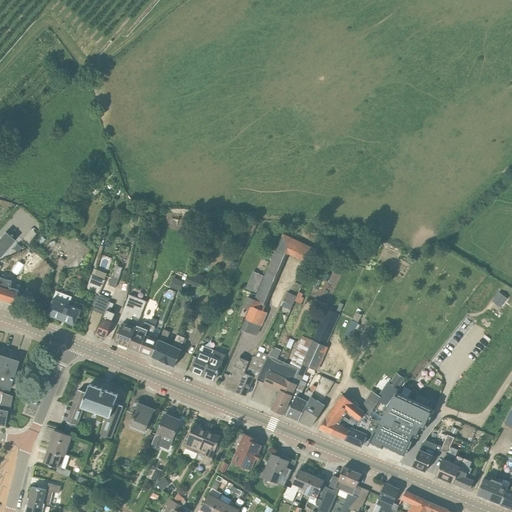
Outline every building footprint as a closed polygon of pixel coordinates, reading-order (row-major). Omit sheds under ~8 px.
[(70,20),(68,22),(97,57),(136,25),(132,24),(139,18),(139,16),(142,13),(137,12),(140,2),(146,4),(147,3),(147,1),(144,0),(82,0),(80,9),(80,5),(72,5),(72,11),(68,14),(71,15),(70,20)] [(83,74),(77,79),(81,83),(86,78),(83,74)] [(0,257),(14,240),(5,232),(0,238),(0,257)] [(18,253),(21,248),(17,244),(13,249),(18,253)] [(315,255),(317,250),(309,246),(303,259),(311,263),(315,255)] [(33,272),(42,261),(34,253),(25,264),(33,272)] [(228,267),(233,270),(236,262),(231,260),(228,267)] [(248,286),(258,290),(265,273),(255,268),(248,286)] [(184,283),(198,289),(204,276),(190,269),(184,283)] [(99,294),(105,280),(91,274),(87,289),(99,294)] [(0,277),(0,299),(14,304),(18,290),(10,287),(12,281),(0,277)] [(119,280),(112,277),(109,285),(115,288),(119,280)] [(289,289),(284,303),(293,306),(298,293),(289,289)] [(75,325),(83,305),(71,300),(72,296),(56,290),(47,314),(75,325)] [(96,295),(90,309),(105,315),(110,302),(96,295)] [(129,347),(137,326),(146,301),(129,295),(118,324),(122,325),(115,341),(129,347)] [(254,300),(254,299),(247,297),(242,308),(249,310),(254,300)] [(187,309),(190,300),(183,298),(180,306),(187,309)] [(313,303),(326,309),(329,305),(315,299),(313,303)] [(263,311),(266,305),(254,300),(249,310),(245,319),(246,319),(242,330),(255,335),(257,335),(261,326),(262,326),(267,313),(263,311)] [(114,303),(110,302),(105,315),(96,334),(106,338),(113,322),(111,321),(115,313),(110,311),(114,303)] [(326,347),(340,315),(326,309),(314,337),(312,340),(326,347)] [(344,335),(351,338),(358,324),(352,320),(344,335)] [(140,351),(150,324),(145,322),(143,328),(137,326),(129,347),(140,351)] [(151,356),(159,340),(151,337),(155,326),(150,324),(140,351),(151,356)] [(159,340),(151,356),(152,356),(162,360),(169,344),(165,342),(169,332),(164,330),(159,340)] [(172,346),(169,344),(162,360),(175,366),(182,350),(180,349),(186,335),(178,332),(172,346)] [(293,382),(301,364),(312,340),(303,336),(289,364),(277,359),(265,383),(281,390),(293,395),(298,384),(293,382)] [(290,339),(287,347),(292,349),(295,341),(290,339)] [(328,347),(326,347),(312,340),(301,364),(307,366),(318,371),(328,347)] [(203,375),(214,350),(202,345),(200,350),(201,350),(192,371),(203,375)] [(265,383),(277,359),(281,350),(274,347),(268,355),(257,379),(265,383)] [(225,354),(214,350),(203,375),(215,380),(225,354)] [(253,378),(257,379),(268,355),(257,350),(254,357),(253,356),(251,361),(249,360),(249,361),(236,391),(246,395),(253,378)] [(0,354),(0,387),(9,390),(19,361),(16,360),(17,357),(11,355),(10,358),(0,354)] [(225,387),(236,391),(249,361),(239,357),(235,366),(234,366),(225,387)] [(299,384),(307,366),(301,364),(293,382),(298,384),(299,384)] [(397,373),(390,383),(396,387),(404,377),(397,373)] [(314,390),(321,376),(317,374),(309,391),(308,390),(307,393),(305,391),(302,398),(302,399),(293,417),(298,420),(311,396),(314,390)] [(321,376),(314,390),(325,396),(334,382),(321,376)] [(108,442),(110,438),(111,438),(123,406),(115,403),(118,394),(90,384),(87,392),(79,389),(72,407),(68,405),(62,419),(67,421),(77,425),(82,412),(85,413),(87,408),(108,416),(101,434),(100,439),(108,442)] [(298,384),(293,395),(284,414),(293,417),(302,399),(302,398),(299,397),(304,387),(299,384),(298,384)] [(283,413),(284,414),(293,395),(281,390),(272,409),(283,414),(283,413)] [(385,404),(389,398),(380,392),(379,395),(372,391),(368,398),(361,409),(363,410),(369,415),(376,401),(384,406),(385,404)] [(433,408),(394,391),(385,404),(387,406),(383,412),(384,412),(373,432),(368,440),(369,440),(384,447),(385,444),(406,454),(414,435),(417,436),(422,427),(424,428),(433,408)] [(9,414),(12,397),(13,396),(2,393),(0,404),(0,424),(5,426),(7,414),(9,414)] [(363,410),(361,409),(343,395),(333,409),(328,415),(339,423),(345,413),(346,414),(348,415),(352,417),(349,423),(348,424),(352,427),(363,410)] [(325,405),(311,396),(298,420),(298,421),(311,426),(325,405)] [(385,404),(384,406),(376,401),(369,415),(363,410),(352,427),(345,439),(362,446),(370,430),(373,432),(384,412),(383,412),(387,406),(385,404)] [(146,431),(155,410),(140,403),(131,424),(146,431)] [(348,415),(346,414),(345,413),(339,423),(332,434),(345,439),(352,427),(348,424),(349,423),(344,419),(348,415)] [(152,444),(167,451),(180,421),(165,414),(152,444)] [(319,428),(332,434),(339,423),(328,415),(326,418),(325,418),(319,428)] [(198,452),(207,432),(196,427),(197,425),(194,423),(184,446),(198,452)] [(456,435),(458,430),(453,427),(450,432),(456,435)] [(49,449),(66,455),(72,435),(55,430),(50,445),(49,449)] [(220,438),(207,432),(198,452),(195,458),(203,461),(204,463),(208,465),(210,464),(210,465),(211,465),(213,459),(212,459),(220,438)] [(250,468),(260,445),(255,443),(257,440),(240,432),(231,450),(237,453),(233,461),(250,468)] [(454,437),(447,435),(442,447),(447,450),(436,475),(453,483),(460,468),(460,469),(461,466),(451,462),(452,456),(448,454),(451,449),(449,448),(454,437)] [(426,471),(433,455),(425,452),(428,446),(422,444),(413,465),(426,471)] [(440,451),(442,447),(438,445),(433,455),(438,457),(440,451)] [(66,455),(49,449),(47,454),(46,454),(44,462),(51,465),(50,466),(58,469),(56,474),(70,478),(72,471),(61,467),(66,455)] [(278,483),(281,474),(289,477),(294,466),(288,464),(289,461),(272,454),(263,477),(278,483)] [(223,474),(228,465),(224,463),(219,471),(223,474)] [(358,497),(359,495),(354,493),(362,474),(344,467),(334,490),(329,488),(325,497),(315,511),(316,511),(329,511),(339,489),(348,493),(342,507),(348,509),(349,507),(358,497)] [(460,468),(453,483),(470,490),(475,480),(474,480),(476,476),(460,469),(460,468)] [(303,494),(312,475),(299,469),(291,489),(286,486),(281,496),(292,501),(297,491),(303,494)] [(155,471),(151,478),(157,481),(161,474),(155,471)] [(325,497),(329,488),(322,485),(324,480),(312,475),(303,494),(309,497),(305,507),(315,511),(325,497)] [(165,477),(156,483),(162,490),(170,484),(165,477)] [(88,482),(80,478),(77,484),(84,488),(88,482)] [(477,494),(489,499),(497,480),(493,478),(491,481),(484,478),(477,494)] [(216,491),(221,482),(216,479),(211,489),(216,491)] [(502,481),(497,480),(489,499),(502,504),(508,489),(511,482),(503,479),(502,481)] [(33,486),(29,500),(43,503),(50,504),(53,492),(59,493),(61,486),(48,483),(47,490),(33,486)] [(396,511),(397,510),(399,505),(394,503),(399,489),(385,483),(377,504),(382,506),(379,511),(396,511)] [(511,486),(511,490),(508,489),(502,504),(511,508),(511,486)] [(362,487),(359,495),(358,497),(354,501),(349,507),(348,508),(353,511),(354,509),(359,511),(361,506),(362,507),(369,490),(362,487)] [(156,502),(159,496),(153,493),(150,499),(156,502)] [(200,509),(206,511),(212,511),(219,499),(209,493),(200,509)] [(181,503),(184,499),(185,499),(179,494),(175,498),(181,503)] [(220,499),(219,499),(212,511),(225,511),(230,505),(232,500),(222,495),(220,499)] [(425,511),(426,510),(431,503),(418,497),(409,511),(425,511)] [(181,511),(180,511),(183,506),(169,498),(166,504),(167,505),(163,511),(181,511)] [(41,511),(43,503),(29,500),(27,508),(25,508),(23,511),(41,511)] [(446,511),(448,510),(441,507),(431,503),(426,510),(430,511),(446,511)]
